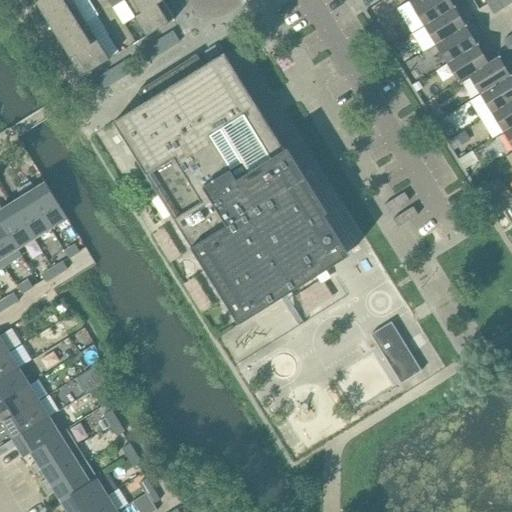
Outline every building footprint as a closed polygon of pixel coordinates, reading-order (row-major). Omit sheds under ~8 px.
[(75,3),(72,0),(37,0),(35,2),(47,20),(75,3)] [(124,0),(135,17),(162,0),(124,0)] [(147,36),(174,18),(162,0),(135,17),(147,36)] [(405,0),(422,27),(453,8),(447,0),(422,0),(421,1),(419,0),(405,0)] [(498,0),(485,0),(494,14),(503,8),(498,0)] [(86,22),(75,3),(47,20),(58,39),(86,22)] [(434,45),(464,26),(453,8),(422,27),(434,45)] [(98,40),(86,22),(58,39),(70,58),(98,40)] [(446,64),(476,45),(464,26),(434,45),(446,64)] [(172,30),(140,50),(147,61),(179,41),(172,30)] [(511,34),(502,40),(508,50),(511,47),(511,34)] [(109,59),(98,40),(70,58),(81,76),(109,59)] [(467,77),(487,63),(476,45),(446,64),(457,83),(467,77)] [(113,122),(163,202),(239,324),(330,268),(350,255),(224,53),(204,66),(197,54),(138,91),(145,102),(113,122)] [(487,63),(467,77),(479,95),(509,76),(497,57),(487,63)] [(131,71),(124,60),(93,80),(99,91),(131,71)] [(511,80),(509,76),(479,95),(490,114),(511,100),(511,80)] [(511,100),(490,114),(502,132),(511,126),(511,100)] [(511,126),(502,132),(511,148),(511,126)] [(67,217),(45,182),(34,189),(29,182),(23,186),(50,228),(67,217)] [(11,203),(33,238),(50,228),(23,186),(17,190),(22,197),(11,203)] [(0,222),(17,248),(33,238),(11,203),(1,210),(0,207),(0,222)] [(0,259),(4,266),(21,255),(17,248),(0,222),(0,259)] [(64,251),(69,259),(80,252),(75,244),(64,251)] [(67,269),(63,262),(62,261),(51,268),(56,275),(67,269)] [(46,282),(56,275),(51,268),(41,274),(46,282)] [(17,286),(22,294),(33,287),(28,279),(17,286)] [(2,299),(7,307),(18,300),(14,292),(2,299)] [(64,299),(55,304),(63,317),(71,312),(64,299)] [(394,322),(374,335),(404,384),(425,371),(394,322)] [(0,356),(0,379),(18,368),(8,352),(0,356)] [(104,382),(99,364),(76,378),(87,394),(104,382)] [(0,379),(0,401),(28,385),(18,368),(0,379)] [(0,401),(0,416),(3,421),(37,400),(28,385),(0,401)] [(3,422),(0,424),(0,432),(7,428),(13,438),(48,416),(37,400),(3,421),(3,422)] [(106,419),(110,425),(118,420),(111,409),(103,414),(106,419)] [(13,438),(0,446),(0,455),(17,445),(24,456),(31,452),(58,433),(48,416),(13,438)] [(106,419),(98,424),(102,430),(110,425),(106,419)] [(125,431),(118,420),(110,425),(117,436),(125,431)] [(34,472),(75,447),(65,429),(58,433),(31,452),(37,462),(30,467),(34,472)] [(136,454),(130,443),(122,448),(129,459),(136,454)] [(44,489),(86,463),(75,447),(34,472),(34,473),(41,469),(47,478),(40,483),(44,489)] [(143,465),(136,454),(129,459),(135,470),(143,465)] [(61,501),(96,479),(86,463),(44,489),(48,495),(55,490),(61,501)] [(153,489),(147,478),(139,483),(146,494),(153,489)] [(79,511),(106,496),(96,479),(61,501),(68,511),(66,511),(79,511)] [(160,499),(153,489),(146,494),(152,504),(160,499)] [(186,497),(189,501),(191,505),(202,499),(197,491),(186,497)] [(115,511),(116,511),(106,496),(79,511),(115,511)]
